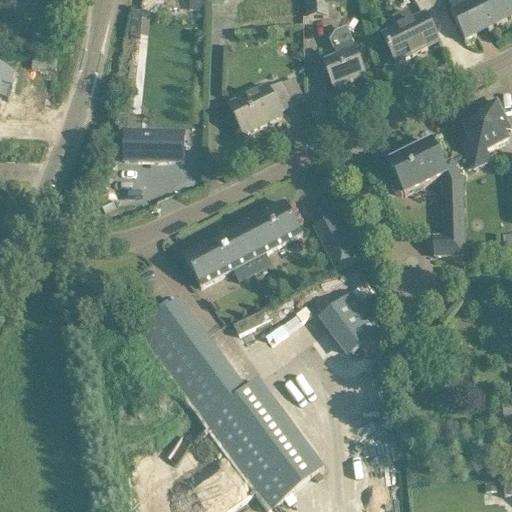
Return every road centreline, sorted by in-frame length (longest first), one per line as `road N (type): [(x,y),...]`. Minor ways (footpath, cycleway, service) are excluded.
road 1 (residential): [(32,225),(78,241),(142,236),(511,54)]
road 2 (tertiary): [(32,225),(61,158),(102,0)]
